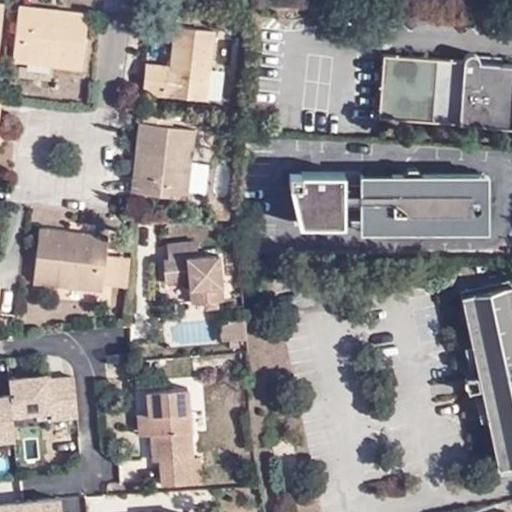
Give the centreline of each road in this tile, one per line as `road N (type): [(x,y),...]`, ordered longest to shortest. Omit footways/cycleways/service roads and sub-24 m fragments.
road 1 (unknown): [(284,194),(290,225),(309,242),(503,252),(511,244)]
road 2 (unknown): [(511,177),(337,158),(297,163),(284,194)]
road 3 (residential): [(104,125),(98,185),(36,178),(41,120)]
road 4 (residential): [(117,0),(104,125)]
